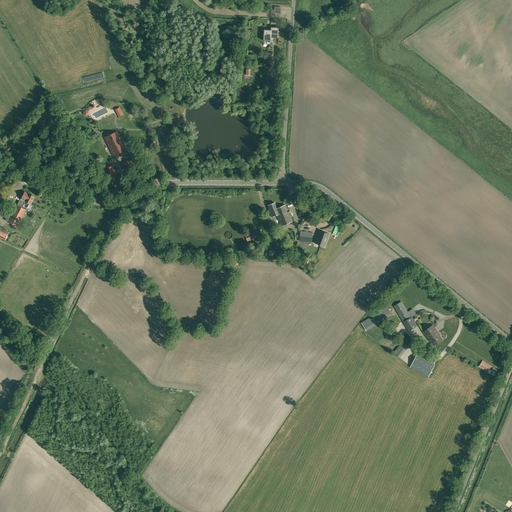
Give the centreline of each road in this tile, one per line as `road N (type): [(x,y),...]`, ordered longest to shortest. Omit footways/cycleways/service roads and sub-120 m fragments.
road 1 (tertiary): [(281,183),(172,183),(101,203),(54,193),(0,167)]
road 2 (tertiary): [(511,342),(319,188),(281,183)]
road 3 (track): [(119,202),(0,453)]
road 4 (unclassified): [(281,183),(293,0)]
road 5 (unclassified): [(454,511),(511,367)]
